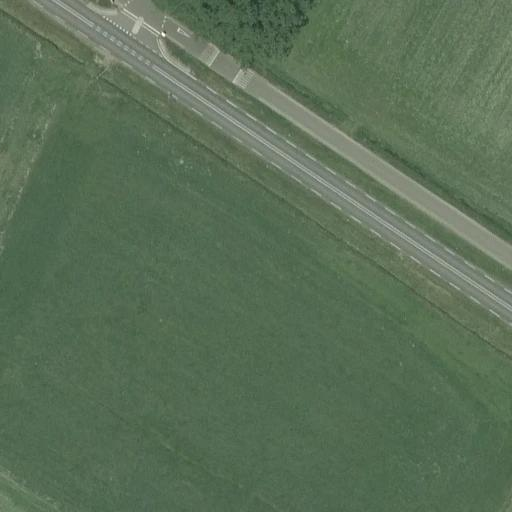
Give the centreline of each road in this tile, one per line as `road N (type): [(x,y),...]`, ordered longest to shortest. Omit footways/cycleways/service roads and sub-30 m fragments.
road 1 (primary): [(511,312),(121,46)]
road 2 (unclassified): [(511,259),(142,11)]
